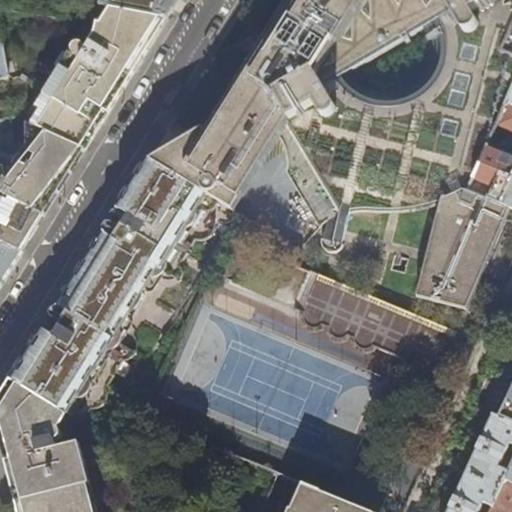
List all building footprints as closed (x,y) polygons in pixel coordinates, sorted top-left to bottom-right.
[(167,17),(177,0),(100,0),(100,4),(112,7),(167,17)] [(246,219),(303,253),(298,265),(318,274),(404,311),(410,295),(465,308),(511,208),(468,190),(486,149),(496,124),(511,86),(511,54),(501,49),(511,24),(511,0),(291,0),(216,123),(150,161),(181,179),(204,193),(246,219)] [(136,66),(167,17),(112,7),(81,58),(70,52),(36,106),(41,108),(33,125),(84,149),(85,149),(91,140),(136,66)] [(511,24),(501,49),(511,54),(511,24)] [(511,86),(496,124),(511,130),(511,86)] [(73,167),(84,149),(33,125),(14,117),(0,120),(0,190),(0,191),(0,240),(22,252),(40,222),(45,214),(44,213),(73,167)] [(511,158),(486,149),(468,190),(511,208),(511,158)] [(34,352),(30,358),(17,379),(15,381),(68,417),(204,193),(181,179),(150,161),(82,272),(52,319),(32,351),(34,352)] [(0,287),(22,252),(0,240),(0,287)] [(428,396),(455,332),(404,311),(318,274),(298,320),(299,323),(300,327),(303,330),(308,333),(311,334),(322,330),(323,332),(327,340),(330,342),(333,343),(340,344),(344,343),(346,341),(349,342),(350,347),(352,350),(354,352),(357,353),(363,354),(365,353),(370,350),(372,348),(400,359),(400,363),(401,366),(402,369),(406,374),(409,375),(408,378),(407,382),(407,384),(408,389),(409,391),(412,394),(414,395),(428,396)] [(0,406),(0,412),(4,415),(3,417),(27,511),(92,511),(77,450),(55,455),(53,448),(55,447),(56,446),(58,442),(57,436),(68,417),(15,381),(10,390),(4,400),(0,406)] [(511,424),(511,397),(502,420),(511,424)] [(492,511),(506,481),(511,468),(511,424),(502,420),(494,416),(470,471),(451,511),(492,511)] [(511,511),(511,483),(506,481),(492,511),(511,511)] [(371,511),(338,499),(312,489),(302,511),(371,511)]
